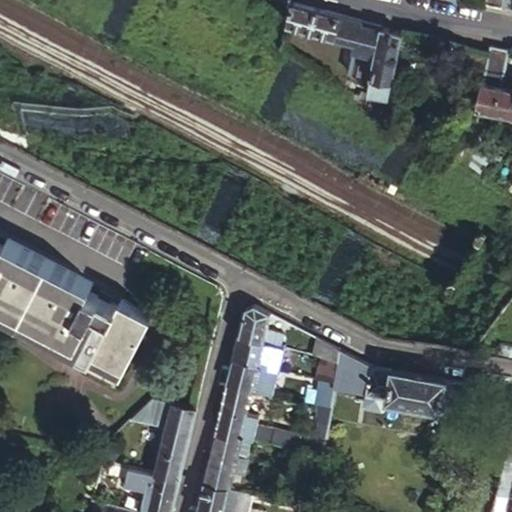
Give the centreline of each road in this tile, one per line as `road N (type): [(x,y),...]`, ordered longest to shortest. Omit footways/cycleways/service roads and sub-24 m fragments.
road 1 (residential): [(511,370),(395,348),(236,267)]
road 2 (residential): [(236,267),(0,146)]
road 3 (residential): [(182,511),(236,267)]
road 4 (residential): [(339,0),(511,28)]
